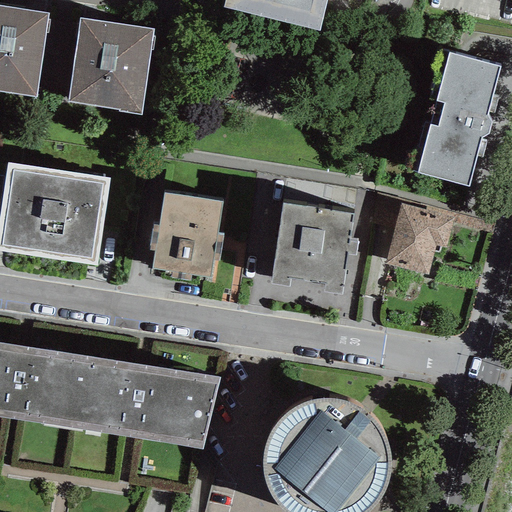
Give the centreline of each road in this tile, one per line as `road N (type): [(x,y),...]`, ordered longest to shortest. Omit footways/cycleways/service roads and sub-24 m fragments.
road 1 (residential): [(0,294),(480,372)]
road 2 (secondary): [(480,372),(443,511)]
road 3 (secondary): [(511,255),(480,372)]
